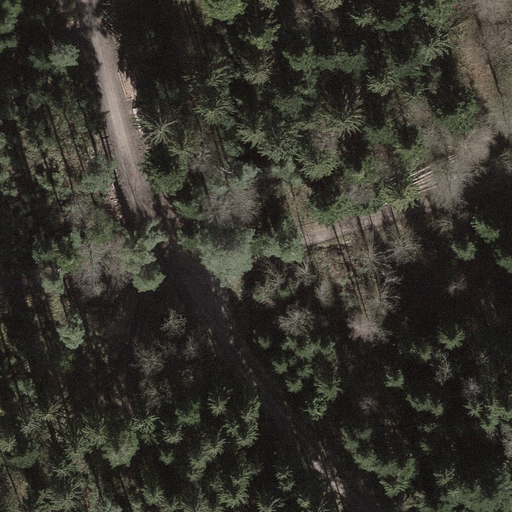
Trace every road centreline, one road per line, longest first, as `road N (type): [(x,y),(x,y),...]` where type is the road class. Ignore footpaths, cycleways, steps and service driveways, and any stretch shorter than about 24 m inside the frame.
road 1 (track): [(88,0),(137,167),(196,299),(303,447),(376,511)]
road 2 (track): [(511,173),(298,239),(235,266),(196,299)]
